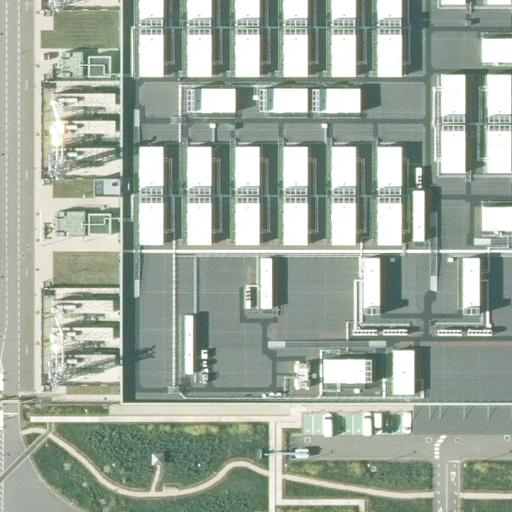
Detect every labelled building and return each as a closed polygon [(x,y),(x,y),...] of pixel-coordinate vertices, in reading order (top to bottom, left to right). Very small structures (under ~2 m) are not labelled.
[(511,0),(116,0),(117,399),(117,407),(511,406),(511,0)] [(46,73),(69,74),(70,49),(47,48),(46,73)] [(100,106),(100,89),(38,89),(38,107),(100,106)] [(99,116),(46,116),(47,137),(100,136),(99,116)] [(100,157),(100,143),(48,144),(48,171),(69,170),(69,157),(100,157)] [(103,172),(77,173),(77,190),(104,189),(103,172)] [(71,232),(71,207),(41,208),(42,232),(71,232)] [(98,297),(38,295),(38,311),(98,313),(98,297)] [(99,339),(98,323),(38,325),(39,340),(99,339)] [(47,378),(99,379),(99,351),(47,350),(47,378)] [(153,464),(165,464),(165,453),(153,453),(153,464)] [(423,489),(438,489),(438,462),(422,463),(423,489)] [(49,479),(40,487),(50,499),(59,491),(49,479)]
